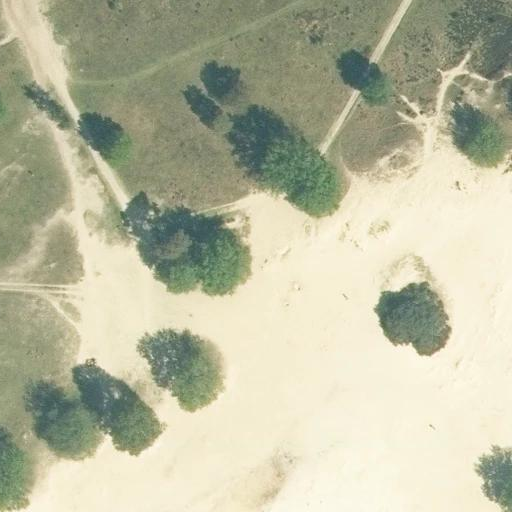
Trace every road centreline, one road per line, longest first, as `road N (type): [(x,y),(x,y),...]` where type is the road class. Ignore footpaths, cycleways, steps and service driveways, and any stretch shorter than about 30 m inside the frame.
road 1 (track): [(406,0),(318,142),(216,281),(176,304)]
road 2 (track): [(17,4),(176,304)]
road 3 (track): [(176,304),(0,290)]
